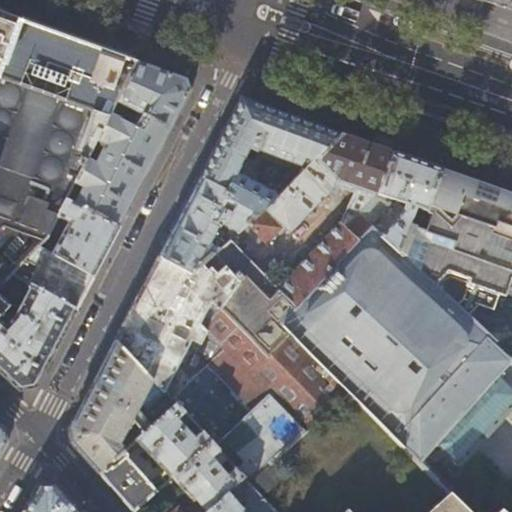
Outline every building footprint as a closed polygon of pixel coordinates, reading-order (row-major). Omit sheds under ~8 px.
[(511,0),(486,0),(511,9),(511,0)] [(0,13),(0,65),(17,19),(0,13)] [(85,44),(17,19),(0,65),(0,288),(12,275),(37,247),(46,238),(65,201),(73,185),(85,161),(86,158),(88,154),(95,142),(135,62),(85,44)] [(104,147),(94,165),(85,161),(73,185),(82,189),(73,205),(118,227),(146,174),(169,129),(189,90),(185,80),(158,70),(135,62),(95,142),(104,147)] [(278,112),(241,99),(217,146),(200,179),(225,192),(234,173),(278,196),(339,135),(278,112)] [(359,142),(339,135),(278,196),(246,226),(263,244),(279,229),(279,228),(282,226),(289,232),(318,202),(322,205),(326,201),(322,197),(326,193),(331,198),(345,183),(357,188),(340,223),(275,292),(228,241),(218,250),(215,253),(240,285),(219,307),(220,307),(267,355),(290,332),(282,324),(359,242),(346,230),(377,193),(378,194),(394,153),(369,145),(359,142)] [(394,153),(378,194),(377,193),(346,230),(359,242),(372,229),(396,250),(414,206),(424,210),(434,186),(440,169),(421,163),(394,153)] [(453,174),(440,169),(424,210),(414,206),(396,250),(438,289),(452,274),(454,271),(442,255),(470,180),(453,174)] [(180,217),(159,257),(192,274),(215,253),(218,250),(208,244),(219,224),(237,234),(246,226),(278,196),(234,173),(225,192),(200,179),(180,217)] [(511,194),(470,180),(442,255),(454,271),(452,274),(471,282),(465,296),(456,305),(469,317),(482,302),(493,307),(498,291),(505,293),(511,272),(511,194)] [(73,205),(65,201),(46,238),(37,247),(92,277),(104,254),(118,227),(73,205)] [(438,289),(396,250),(372,229),(359,242),(282,324),(290,332),(346,389),(469,511),(511,511),(511,358),(495,343),(495,342),(469,317),(456,305),(438,289)] [(92,277),(37,247),(12,275),(75,310),(92,277)] [(192,274),(159,257),(147,281),(127,318),(115,342),(152,381),(160,391),(170,401),(209,366),(250,410),(211,445),(218,453),(234,470),(242,479),(246,484),(346,389),(290,332),(267,355),(220,307),(204,329),(199,327),(213,301),(219,307),(240,285),(215,253),(192,274)] [(34,387),(53,351),(75,310),(12,275),(0,288),(0,372),(19,390),(34,387)] [(120,443),(152,381),(115,342),(89,390),(70,429),(72,443),(81,454),(99,474),(122,453),(125,450),(120,443)] [(469,511),(346,389),(246,484),(272,511),(469,511)] [(174,405),(170,401),(160,391),(153,399),(151,398),(136,427),(143,434),(174,405)] [(174,405),(143,434),(137,440),(171,477),(209,443),(201,434),(194,440),(188,434),(195,428),(188,421),(182,427),(175,420),(182,414),(174,405)] [(211,445),(209,443),(171,477),(171,478),(203,511),(206,511),(228,492),(242,479),(234,470),(227,476),(212,459),(218,453),(211,445)] [(122,453),(99,474),(133,511),(156,491),(122,453)] [(272,511),(246,484),(242,479),(228,492),(241,506),(241,511),(244,511),(272,511)] [(24,511),(78,511),(76,509),(54,484),(39,486),(32,498),(24,511)] [(241,506),(228,492),(206,511),(240,511),(241,511),(241,506)]
